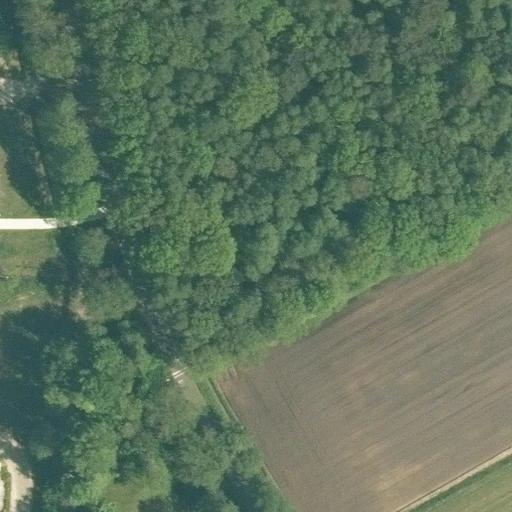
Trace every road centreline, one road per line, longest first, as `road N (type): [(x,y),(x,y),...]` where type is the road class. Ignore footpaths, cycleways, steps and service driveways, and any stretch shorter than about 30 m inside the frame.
road 1 (unclassified): [(256,511),(179,374),(113,209),(67,0)]
road 2 (track): [(155,318),(112,306),(80,315),(62,511)]
